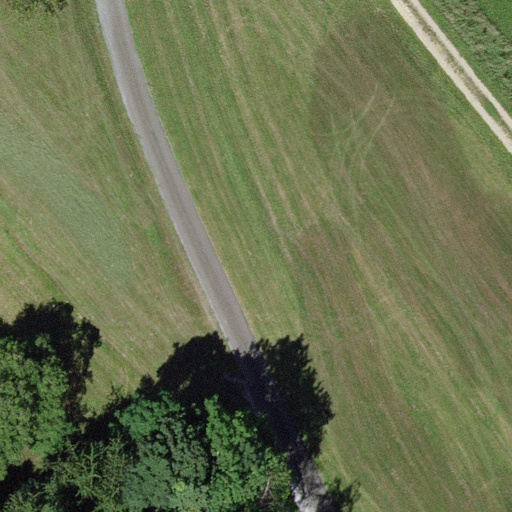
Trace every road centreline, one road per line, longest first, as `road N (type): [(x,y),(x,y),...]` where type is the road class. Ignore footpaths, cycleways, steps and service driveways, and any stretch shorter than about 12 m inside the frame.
road 1 (track): [(109,0),(194,272),(321,511)]
road 2 (track): [(511,139),(405,0)]
